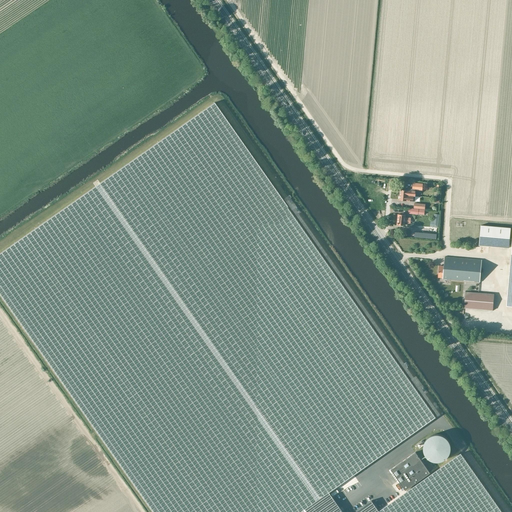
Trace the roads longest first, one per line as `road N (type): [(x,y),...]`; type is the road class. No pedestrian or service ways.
road 1 (primary): [(511,429),(211,0)]
road 2 (unknown): [(339,506),(439,426),(506,511)]
